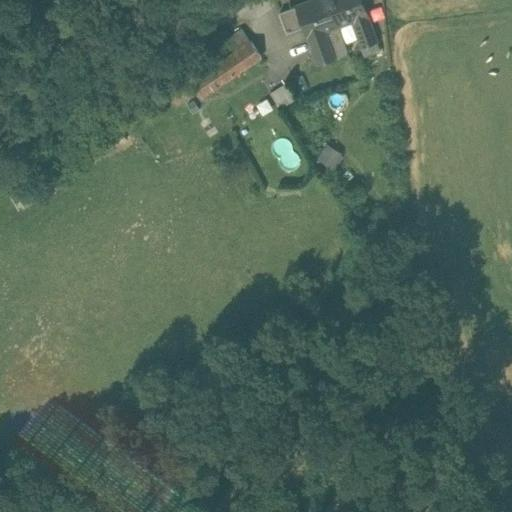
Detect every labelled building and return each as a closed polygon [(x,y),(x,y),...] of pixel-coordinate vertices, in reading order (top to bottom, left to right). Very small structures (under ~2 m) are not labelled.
[(329,0),(311,0),(297,5),(297,6),(281,12),(287,31),(304,25),(308,37),(309,37),(318,63),(348,52),(338,26),(329,0)] [(363,0),(329,0),(338,26),(352,21),(368,15),(369,14),(363,0)] [(368,15),(352,21),(365,54),(380,49),(377,41),(368,15)] [(242,28),(227,39),(236,51),(251,41),(242,28)] [(236,51),(192,80),(202,96),(231,77),(262,56),(251,41),(236,51)] [(262,56),(231,77),(236,84),(267,64),(262,56)] [(202,96),(192,80),(175,91),(186,107),(202,96)] [(286,83),(270,93),(279,107),(295,98),(286,83)] [(119,125),(98,138),(106,151),(127,138),(119,125)] [(318,157),(333,167),(343,152),(328,142),(318,157)] [(382,206),(373,211),(377,218),(385,213),(382,206)]
